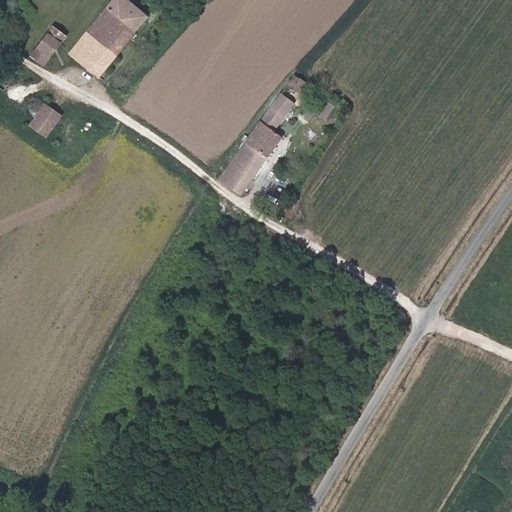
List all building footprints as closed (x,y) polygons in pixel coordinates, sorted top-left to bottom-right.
[(95,82),(146,22),(120,0),(115,0),(67,60),(95,82)] [(26,17),(31,9),(25,5),(20,13),(26,17)] [(51,30),(45,39),(59,48),(65,41),(51,30)] [(45,39),(35,53),(48,63),(59,48),(45,39)] [(43,71),(48,63),(35,53),(29,60),(43,71)] [(295,97),(303,87),(294,80),(286,90),(295,97)] [(220,180),(241,196),(280,140),(273,134),(292,108),(279,98),(220,180)] [(57,142),(70,118),(43,103),(30,128),(57,142)]
